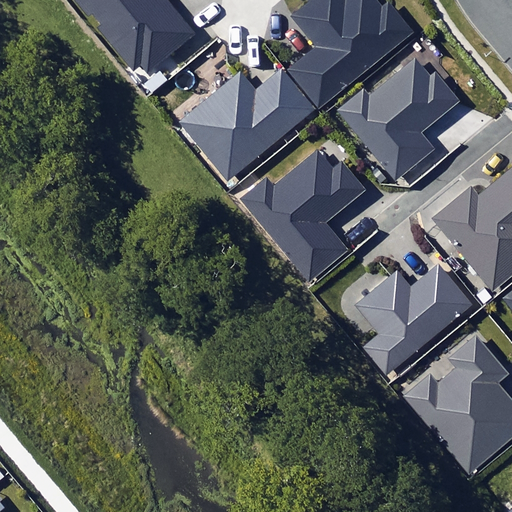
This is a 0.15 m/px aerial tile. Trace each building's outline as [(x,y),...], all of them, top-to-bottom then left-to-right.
[(77,0),(141,79),(193,37),(162,0),(77,0)] [(378,8),(371,0),(346,0),(343,3),(341,0),(313,0),(293,17),(317,48),(292,67),(321,105),(410,36),(385,3),(378,8)] [(457,105),(431,74),(424,80),(411,64),(368,99),(363,93),(340,113),(396,181),(431,152),(419,137),(457,105)] [(314,112),(281,71),(253,93),(239,75),(181,121),(229,181),(314,112)] [(366,191),(342,162),(331,172),(313,150),(270,185),(266,180),(242,199),(309,280),(344,251),(323,226),(366,191)] [(511,170),(484,193),(475,182),(432,217),(492,290),(511,273),(511,170)] [(469,303),(437,265),(410,288),(396,272),(356,306),(377,330),(361,344),(387,374),(469,303)] [(405,396),(468,471),(511,433),(511,405),(494,383),(505,374),(474,338),(448,360),(456,369),(436,385),(428,376),(405,396)]
